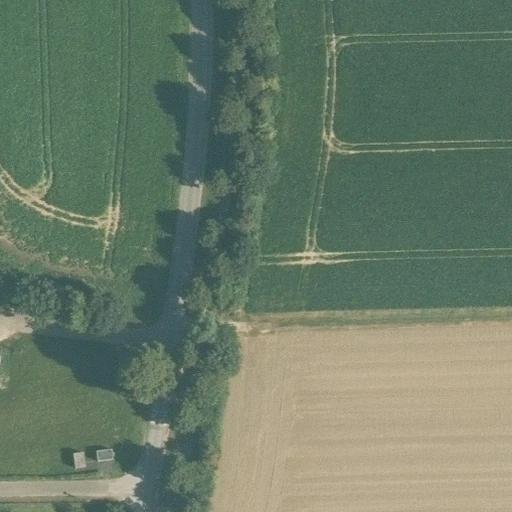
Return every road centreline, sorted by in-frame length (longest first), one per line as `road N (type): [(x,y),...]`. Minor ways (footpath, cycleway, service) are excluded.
road 1 (residential): [(144,489),(187,223),(200,0)]
road 2 (track): [(172,325),(511,319)]
road 3 (residential): [(144,489),(0,491)]
